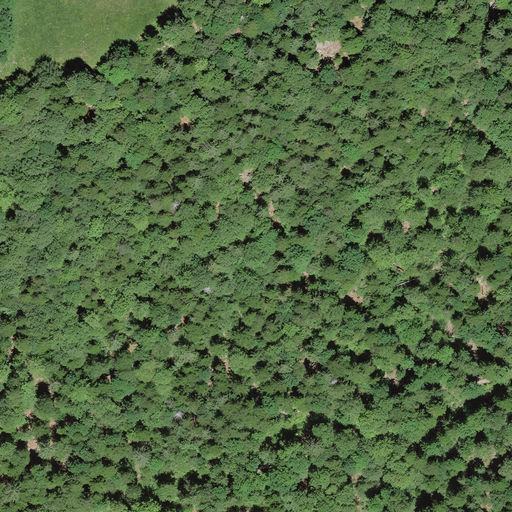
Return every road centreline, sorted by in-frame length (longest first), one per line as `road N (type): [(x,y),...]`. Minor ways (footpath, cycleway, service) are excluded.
road 1 (track): [(312,418),(105,511)]
road 2 (track): [(406,443),(511,379)]
